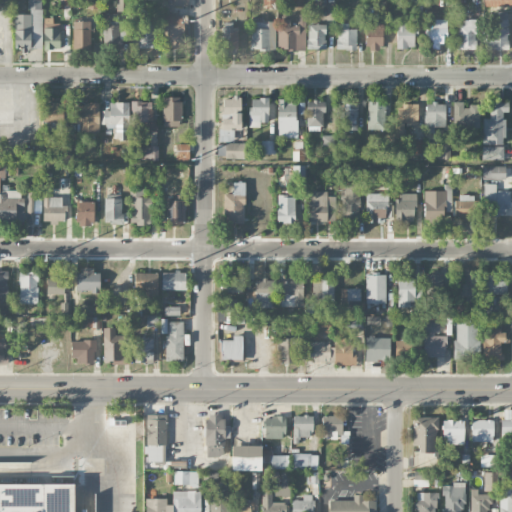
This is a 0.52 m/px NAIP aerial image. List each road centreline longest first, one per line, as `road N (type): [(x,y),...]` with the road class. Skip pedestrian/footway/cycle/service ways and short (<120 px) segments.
road 1 (secondary): [(511,391),(0,388)]
road 2 (residential): [(511,77),(0,75)]
road 3 (residential): [(511,250),(0,248)]
road 4 (residential): [(204,390),(205,0)]
road 5 (residential): [(396,511),(396,391)]
